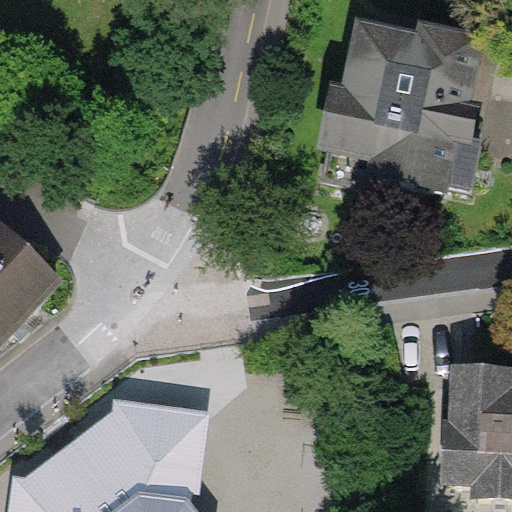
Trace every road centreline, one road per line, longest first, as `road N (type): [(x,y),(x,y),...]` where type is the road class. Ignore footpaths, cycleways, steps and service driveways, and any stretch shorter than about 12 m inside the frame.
road 1 (residential): [(146,274),(222,309),(511,273)]
road 2 (residential): [(257,0),(237,100),(146,274)]
road 3 (residential): [(146,274),(72,348),(0,404)]
road 4 (residential): [(0,197),(146,274)]
